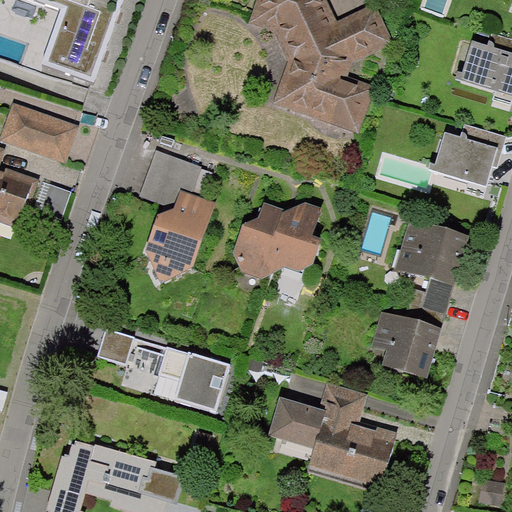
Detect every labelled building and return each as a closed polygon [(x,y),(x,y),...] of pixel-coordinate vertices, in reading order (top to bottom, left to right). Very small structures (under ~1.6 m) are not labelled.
[(115,0),(17,0),(17,1),(59,15),(47,51),(92,68),(115,0)] [(254,0),(246,23),(272,33),(283,58),(289,63),(289,71),(283,74),(273,105),(361,133),(374,91),(344,79),(352,64),(391,44),(373,2),(335,16),(323,0),(254,0)] [(453,85),(490,96),(486,109),(510,116),(511,109),(511,42),(491,36),(486,52),(469,47),(460,76),(451,73),(450,78),(453,85)] [(78,129),(13,106),(0,142),(0,143),(65,166),(78,129)] [(507,138),(464,126),(459,142),(442,137),(430,177),(484,193),(490,171),(497,172),(507,138)] [(0,162),(4,152),(0,150),(0,221),(18,228),(24,213),(60,226),(72,194),(0,168),(0,162)] [(211,176),(158,158),(145,196),(174,206),(172,213),(152,220),(144,253),(161,285),(191,269),(214,205),(202,201),(211,176)] [(282,216),(261,208),(256,223),(237,232),(231,260),(240,279),(261,285),(281,269),(295,276),(309,271),(316,244),(311,243),(320,214),(302,208),(282,216)] [(466,246),(408,227),(393,272),(430,284),(426,296),(414,292),(404,321),(437,332),(466,246)] [(438,333),(382,316),(372,348),(389,353),(383,372),(423,383),(438,333)] [(132,341),(103,332),(95,361),(123,370),(132,341)] [(228,371),(165,351),(157,378),(178,385),(172,405),(213,418),(228,371)] [(321,416),(277,404),(267,439),(311,452),(304,474),(384,496),(400,437),(360,426),(367,400),(329,389),(321,416)] [(154,467),(73,444),(71,451),(69,450),(66,461),(59,459),(43,511),(74,511),(80,493),(112,502),(110,509),(119,511),(163,511),(167,500),(147,494),(154,467)] [(504,487),(476,482),(473,497),(502,502),(504,487)]
